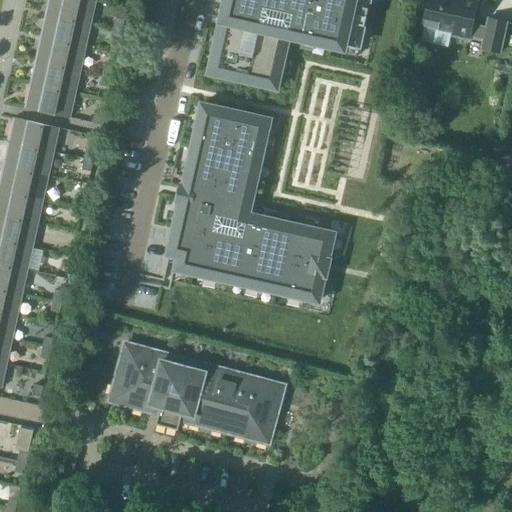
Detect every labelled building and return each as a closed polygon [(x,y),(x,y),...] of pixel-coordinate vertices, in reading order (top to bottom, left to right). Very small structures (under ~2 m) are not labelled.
[(49,0),(46,13),(89,23),(94,0),(49,0)] [(224,0),(208,74),(276,89),(288,37),(344,50),(345,44),(358,47),(369,0),(224,0)] [(427,0),(422,25),(453,32),(452,35),(469,39),(470,35),(484,39),(482,49),(499,53),(506,22),(488,18),(486,28),(472,25),(477,1),(474,0),(427,0)] [(46,13),(41,37),(84,47),(89,23),(46,13)] [(115,18),(113,29),(121,31),(124,20),(115,18)] [(121,31),(113,29),(110,39),(119,41),(121,31)] [(41,37),(36,61),(79,70),(84,47),(41,37)] [(36,61),(30,85),(73,94),(79,70),(36,61)] [(104,65),(102,75),(111,77),(113,67),(104,65)] [(111,77),(102,75),(100,86),(108,88),(111,77)] [(73,94),(30,85),(25,109),(68,118),(73,94)] [(201,104),(166,254),(176,257),(173,269),(316,303),(332,234),(247,215),(269,120),(201,104)] [(91,123),(100,125),(103,115),(94,113),(91,123)] [(14,118),(9,143),(52,152),(57,128),(14,118)] [(9,143),(4,166),(47,175),(52,152),(9,143)] [(86,149),(83,159),(92,161),(94,151),(86,149)] [(92,161),(83,159),(81,170),(90,172),(92,161)] [(4,166),(0,181),(0,189),(42,198),(47,175),(4,166)] [(0,189),(0,213),(36,222),(42,198),(0,189)] [(75,196),(73,206),(82,208),(84,198),(75,196)] [(82,208),(73,206),(71,217),(80,218),(82,208)] [(0,213),(0,239),(31,246),(36,222),(0,213)] [(0,239),(0,263),(26,269),(31,246),(0,239)] [(73,244),(70,255),(79,257),(81,246),(73,244)] [(463,292),(483,297),(492,258),(472,253),(463,292)] [(79,257),(70,255),(68,265),(77,267),(79,257)] [(0,263),(0,288),(20,293),(26,269),(0,263)] [(0,288),(0,313),(15,317),(20,293),(0,288)] [(54,290),(52,300),(61,302),(63,292),(54,290)] [(61,302),(52,300),(50,311),(59,313),(61,302)] [(0,313),(0,337),(10,340),(15,317),(0,313)] [(0,337),(0,362),(5,364),(10,340),(0,337)] [(44,337),(42,347),(50,349),(53,339),(44,337)] [(50,349),(42,347),(39,358),(48,359),(50,349)] [(158,412),(155,425),(177,431),(180,420),(223,432),(224,426),(235,429),(234,435),(268,444),(283,386),(146,350),(145,355),(123,350),(111,396),(133,402),(131,407),(150,412),(150,410),(158,412)] [(31,395),(40,397),(42,386),(33,384),(31,395)] [(18,451),(16,462),(25,464),(27,453),(18,451)] [(67,452),(61,475),(72,478),(77,457),(78,455),(67,452)] [(25,464),(16,462),(14,472),(22,474),(25,464)] [(8,498),(6,509),(14,511),(17,500),(8,498)]
